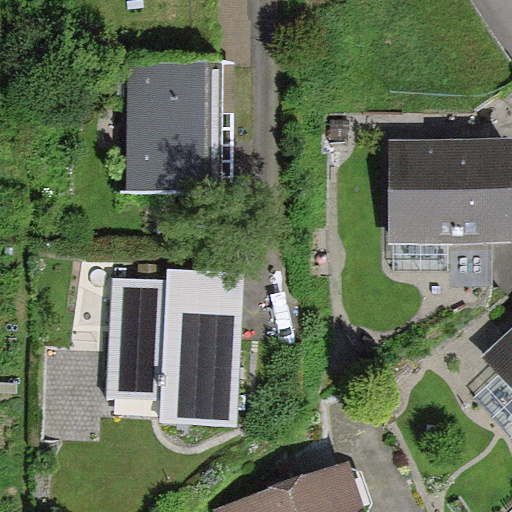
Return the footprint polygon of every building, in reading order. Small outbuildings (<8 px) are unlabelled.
[(209,186),(210,64),(135,64),(134,186),(209,186)] [(504,146),(397,146),(397,236),(504,236),(504,146)] [(122,285),(115,397),(168,400),(167,414),(229,418),(238,281),(181,277),(180,289),(122,285)] [(511,338),(493,356),(511,376),(511,338)] [(353,511),(340,475),(234,511),(353,511)]
